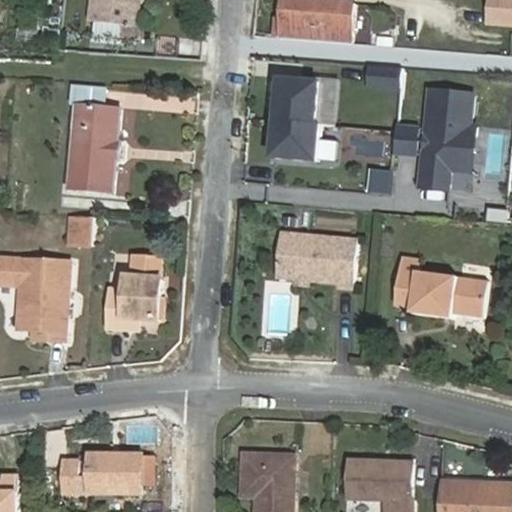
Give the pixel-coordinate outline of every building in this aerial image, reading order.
[(92,0),(90,21),(142,28),(144,0),(92,0)] [(287,0),(285,39),(355,44),(357,4),(293,0),(287,0)] [(511,0),(489,0),(487,26),(511,27),(511,0)] [(201,39),(159,37),(158,57),(200,60),(201,39)] [(404,68),(373,66),(372,86),(403,88),(404,68)] [(282,80),(279,122),(320,125),(323,84),(282,80)] [(433,90),(424,186),(452,188),(454,169),(462,170),(464,148),(477,149),(479,126),(473,125),(476,94),(433,90)] [(124,111),(80,106),(73,191),(118,194),(124,111)] [(321,162),(324,125),(320,125),(279,122),(276,158),(321,162)] [(421,127),(399,125),(397,152),(419,154),(421,127)] [(464,148),(462,170),(475,171),(477,149),(464,148)] [(394,171),(374,170),(372,192),(392,194),(394,171)] [(73,245),(96,247),(98,220),(75,217),(73,245)] [(362,242),(283,235),(280,279),(340,284),(340,289),(357,289),(362,242)] [(423,259),(405,257),(398,308),(415,310),(414,314),(456,321),(457,316),(488,320),(492,284),(421,273),(423,259)] [(74,264),(0,259),(0,284),(24,287),(23,329),(52,331),(51,342),(69,343),(74,264)] [(135,279),(164,280),(165,260),(136,259),(135,279)] [(114,293),(112,329),(128,330),(128,321),(164,323),(166,280),(164,280),(135,279),(131,278),(130,294),(114,293)] [(246,491),(260,492),(259,511),(296,511),(298,457),(247,456),(246,491)] [(92,463),(66,463),(66,496),(145,497),(145,489),(157,489),(157,458),(92,458),(92,463)] [(353,500),(397,502),(396,511),(416,511),(417,502),(414,502),(415,471),(385,471),(385,463),(354,463),(353,500)] [(0,483),(0,511),(21,511),(22,478),(6,478),(6,483),(0,483)] [(511,511),(511,484),(443,482),(442,511),(511,511)]
